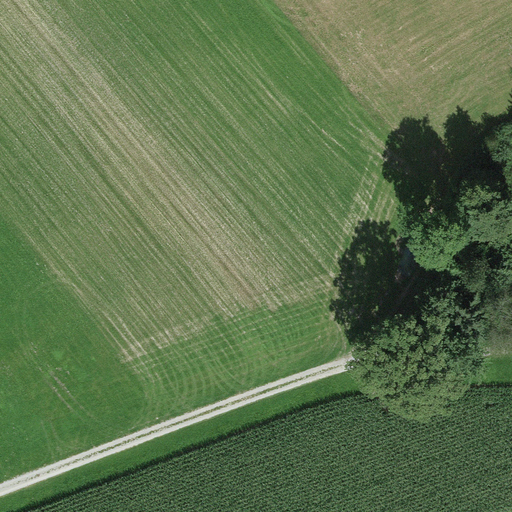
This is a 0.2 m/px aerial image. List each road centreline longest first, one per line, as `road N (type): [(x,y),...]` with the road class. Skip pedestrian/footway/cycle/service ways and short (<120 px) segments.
road 1 (track): [(0,494),(393,354),(511,345)]
road 2 (track): [(318,381),(379,305),(511,103)]
